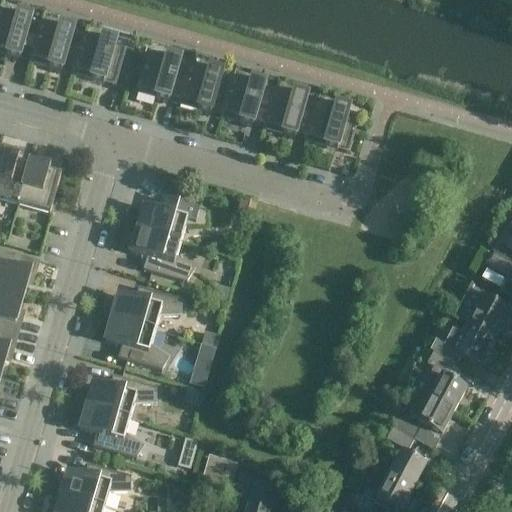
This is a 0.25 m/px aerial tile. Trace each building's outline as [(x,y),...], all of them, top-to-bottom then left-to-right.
[(0,15),(0,56),(5,58),(4,59),(17,63),(17,62),(29,65),(40,27),(28,24),(30,19),(17,15),(15,20),(0,15)] [(40,27),(29,65),(47,70),(47,71),(60,75),(60,74),(71,77),(82,39),(71,36),(72,31),(59,27),(58,32),(40,27)] [(82,39),(71,77),(89,82),(89,83),(102,87),(102,86),(114,89),(125,52),(113,48),(114,43),(102,39),(100,44),(82,39)] [(166,104),(178,107),(188,70),(177,66),(179,61),(166,57),(164,63),(146,57),(135,95),(154,101),(153,101),(166,105),(166,104)] [(188,70),(178,107),(196,113),(196,114),(208,117),(209,116),(220,120),(231,82),(219,79),(221,73),(208,70),(207,75),(188,70)] [(231,82),(220,120),(238,125),(238,126),(251,129),(262,132),(273,94),(262,91),(263,85),(250,82),(249,87),(231,82)] [(273,94),(262,132),(280,137),(280,138),(293,142),(293,141),(304,144),(315,106),(304,103),(306,98),(293,94),(291,99),(273,94)] [(315,106),(304,144),(323,149),(322,150),(335,154),(336,153),(348,156),(358,119),(346,115),(348,110),(335,106),(334,111),(315,106)] [(0,160),(0,203),(16,208),(27,168),(16,165),(17,162),(6,160),(6,162),(0,160)] [(27,168),(16,208),(48,217),(49,213),(51,214),(54,205),(52,204),(59,178),(47,174),(48,171),(38,169),(37,171),(27,168)] [(176,192),(173,205),(186,209),(190,196),(176,192)] [(241,201),(236,219),(250,223),(256,205),(241,201)] [(142,210),(135,233),(179,246),(183,231),(201,231),(201,224),(205,224),(205,216),(206,215),(186,209),(173,205),(162,202),(158,215),(142,210)] [(175,260),(179,246),(135,233),(129,256),(145,261),(142,274),(185,286),(186,285),(185,285),(190,278),(187,276),(190,270),(175,260)] [(0,291),(4,293),(12,295),(22,297),(28,277),(33,279),(37,264),(0,252),(0,291)] [(511,267),(492,256),(485,270),(505,281),(511,267)] [(0,336),(15,341),(20,326),(14,325),(22,297),(12,295),(4,293),(0,291),(0,336)] [(117,298),(110,322),(154,334),(158,319),(176,319),(176,312),(180,312),(180,305),(181,303),(137,291),(133,303),(117,298)] [(479,299),(465,326),(494,341),(508,314),(479,299)] [(149,349),(154,334),(110,322),(103,345),(120,350),(116,362),(160,375),(160,373),(164,367),(161,364),(165,359),(149,349)] [(480,367),(494,341),(465,326),(451,352),(480,367)] [(0,374),(6,353),(11,355),(15,341),(0,336),(0,374)] [(204,336),(200,347),(211,350),(215,339),(204,336)] [(188,389),(203,393),(215,354),(200,349),(188,389)] [(431,357),(447,365),(451,358),(435,350),(431,357)] [(447,365),(431,357),(426,368),(447,379),(453,369),(447,365)] [(91,387),(85,410),(128,422),(133,408),(151,408),(151,401),(154,401),(154,393),(155,393),(155,392),(111,379),(108,392),(91,387)] [(426,385),(419,398),(453,416),(465,393),(438,379),(433,388),(426,385)] [(185,393),(182,406),(194,409),(198,396),(185,393)] [(441,438),(453,416),(419,398),(412,412),(419,415),(414,424),(441,438)] [(124,437),(128,422),(85,410),(78,433),(94,438),(91,450),(135,463),(135,462),(139,455),(136,453),(139,447),(124,437)] [(391,432),(412,444),(418,433),(397,421),(391,432)] [(406,455),(412,444),(391,432),(385,444),(406,455)] [(183,443),(180,456),(192,460),(196,446),(183,443)] [(398,455),(385,478),(412,492),(424,469),(398,455)] [(207,460),(201,483),(248,497),(244,511),(268,511),(274,490),(252,484),(255,473),(207,460)] [(66,475),(59,499),(103,511),(107,496),(125,496),(125,489),(129,489),(129,481),(129,482),(130,480),(86,468),(82,480),(66,475)] [(375,473),(360,500),(356,498),(350,509),(355,511),(375,511),(376,511),(378,511),(386,511),(388,510),(392,511),(401,511),(412,492),(385,478),(375,473)] [(182,489),(166,490),(166,503),(182,502),(182,489)] [(102,511),(103,511),(59,499),(55,511),(102,511)]
